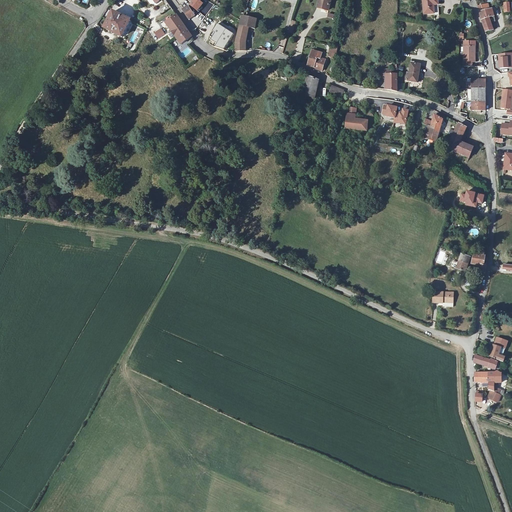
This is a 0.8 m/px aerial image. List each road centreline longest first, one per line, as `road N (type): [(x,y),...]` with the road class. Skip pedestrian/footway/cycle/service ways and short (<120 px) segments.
road 1 (unclassified): [(0,203),(213,237),(470,345)]
road 2 (residential): [(485,135),(423,103),(351,88),(280,56),(217,52),(169,0)]
road 3 (unclassified): [(470,345),(494,231),(485,135)]
road 4 (unclassified): [(93,20),(0,169)]
road 5 (unclassified): [(470,345),(473,416),(508,511)]
road 6 (unclassified): [(485,135),(490,72),(472,0)]
